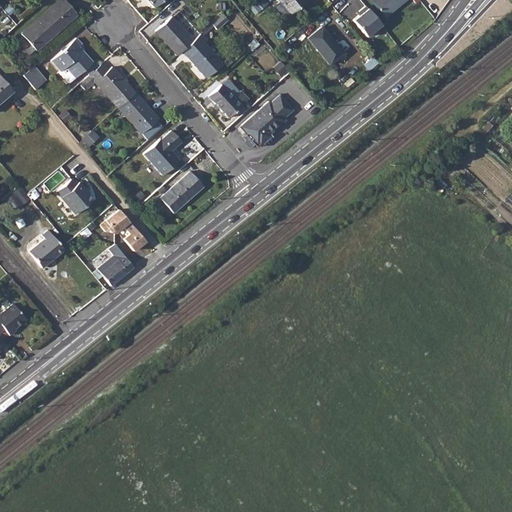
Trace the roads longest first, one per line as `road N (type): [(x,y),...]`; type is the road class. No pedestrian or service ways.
road 1 (tertiary): [(74,342),(256,192)]
road 2 (unknown): [(165,267),(34,90)]
road 3 (residential): [(115,26),(256,192)]
road 4 (tertiary): [(256,192),(375,96)]
road 5 (tertiary): [(375,96),(422,63),(485,0)]
road 6 (tertiary): [(459,0),(375,96)]
